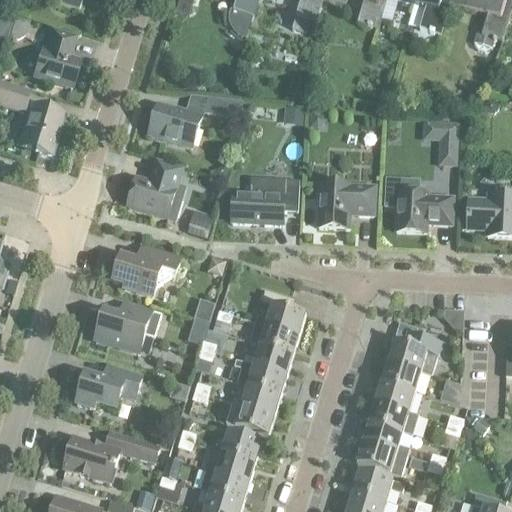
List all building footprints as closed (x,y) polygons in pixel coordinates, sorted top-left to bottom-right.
[(194,0),(193,0),(181,0),(177,15),(189,19),(194,0)] [(237,0),(233,13),(231,12),(229,18),(229,22),(230,28),(234,34),(237,38),(242,41),(247,42),(253,20),(254,20),(260,0),(237,0)] [(301,0),(296,21),(292,33),(306,37),(309,25),(316,27),(324,0),(301,0)] [(344,0),(364,6),(357,27),(378,33),(388,1),(388,0),(344,0)] [(388,0),(388,1),(426,12),(419,33),(440,39),(450,7),(452,0),(388,0)] [(511,0),(452,0),(450,7),(488,18),(481,39),(503,46),(506,35),(511,11),(511,0)] [(16,21),(10,41),(17,44),(26,39),(30,25),(16,21)] [(34,80),(72,91),(80,65),(68,62),(75,41),(52,34),(45,55),(42,54),(34,80)] [(32,94),(0,84),(0,110),(25,118),(32,94)] [(212,102),(210,119),(241,121),(243,105),(212,102)] [(489,104),(485,108),(485,113),(489,117),(495,117),(499,113),(498,107),(494,103),(489,104)] [(192,152),(202,122),(159,109),(149,140),(192,152)] [(20,149),(50,158),(62,119),(32,110),(20,149)] [(286,111),(284,127),(303,129),(305,113),(286,111)] [(459,152),(439,151),(439,170),(458,171),(459,152)] [(150,185),(137,181),(127,211),(176,226),(188,191),(179,188),(184,173),(156,164),(150,185)] [(216,173),(214,179),(226,184),(230,172),(222,169),(219,171),(216,173)] [(252,181),(251,199),(233,198),(232,227),(283,229),(284,215),(298,216),(299,192),(300,183),(252,181)] [(386,182),(384,212),(398,212),(397,235),(426,237),(426,228),(451,229),(452,202),(428,201),(428,198),(420,198),(420,184),(386,182)] [(374,221),(375,192),(321,189),(319,231),(349,233),(350,219),(374,221)] [(470,203),(469,234),(487,235),(487,240),(511,241),(511,199),(489,199),(489,205),(470,203)] [(212,228),(192,221),(187,237),(208,243),(212,228)] [(5,261),(16,264),(23,243),(12,239),(5,261)] [(125,291),(124,295),(153,303),(156,291),(164,287),(166,281),(174,283),(181,262),(143,250),(138,265),(121,260),(113,287),(125,291)] [(212,261),(207,275),(223,280),(227,265),(212,261)] [(9,283),(5,297),(8,298),(13,299),(17,285),(12,284),(9,283)] [(272,310),(268,323),(258,319),(255,327),(300,340),(306,319),(292,315),(295,304),(265,294),(261,306),(272,310)] [(104,315),(95,345),(139,358),(145,339),(154,342),(162,319),(124,307),(120,320),(113,318),(104,315)] [(233,320),(219,315),(217,325),(231,329),(233,320)] [(300,340),(255,327),(249,347),(259,350),(294,360),(300,340)] [(408,350),(393,346),(388,365),(422,375),(432,379),(441,348),(411,339),(408,350)] [(203,345),(201,354),(215,358),(217,350),(203,345)] [(246,360),(244,367),(288,380),(294,360),(259,350),(255,363),(246,360)] [(215,358),(201,354),(198,363),(212,367),(215,358)] [(244,367),(237,365),(235,370),(243,372),(238,387),(281,400),(288,380),(244,367)] [(422,375),(388,365),(381,387),(415,397),(422,375)] [(135,404),(142,380),(108,369),(104,383),(86,377),(76,408),(94,414),(96,408),(117,414),(121,400),(135,404)] [(436,380),(434,390),(451,393),(453,384),(436,380)] [(197,387),(195,396),(209,400),(212,392),(197,387)] [(238,387),(232,407),(275,420),(281,400),(238,387)] [(415,397),(381,387),(375,407),(409,417),(415,397)] [(209,400),(195,396),(192,405),(206,409),(209,400)] [(275,420),(232,407),(226,428),(269,441),(275,420)] [(375,407),(369,427),(403,437),(403,436),(413,439),(419,420),(409,417),(375,407)] [(448,429),(461,433),(464,424),(450,420),(448,429)] [(481,423),(474,433),(483,440),(491,430),(481,423)] [(403,437),(369,427),(363,447),(407,460),(410,452),(400,449),(403,437)] [(448,429),(445,437),(459,441),(462,433),(461,433),(448,429)] [(473,433),(462,434),(463,444),(474,443),(473,433)] [(110,435),(104,452),(74,443),(65,474),(111,488),(120,458),(156,469),(161,451),(110,435)] [(180,444),(194,448),(197,439),(183,435),(180,444)] [(222,456),(256,467),(263,446),(228,436),(222,456)] [(194,448),(180,444),(178,452),(192,457),(194,448)] [(407,460),(363,447),(357,468),(391,478),(401,481),(407,460)] [(222,456),(208,451),(205,463),(208,464),(205,473),(216,476),(250,486),(256,467),(222,456)] [(433,458),(430,467),(444,471),(446,463),(433,458)] [(430,467),(429,467),(427,476),(441,480),(444,471),(430,467)] [(205,473),(199,493),(210,496),(244,507),(250,486),(216,476),(205,473)] [(179,478),(165,474),(163,482),(176,486),(177,486),(180,478),(179,478)] [(404,489),(394,485),(359,475),(353,496),(387,507),(391,494),(402,497),(404,489)] [(176,486),(163,482),(160,490),(174,494),(176,486)] [(511,489),(508,483),(503,498),(510,501),(511,495),(511,489)] [(210,496),(206,510),(195,506),(193,511),(242,511),(244,507),(210,496)] [(385,511),(387,507),(353,496),(348,511),(385,511)] [(476,498),(472,511),(505,511),(506,507),(476,498)] [(52,511),(96,511),(57,500),(52,511)]
